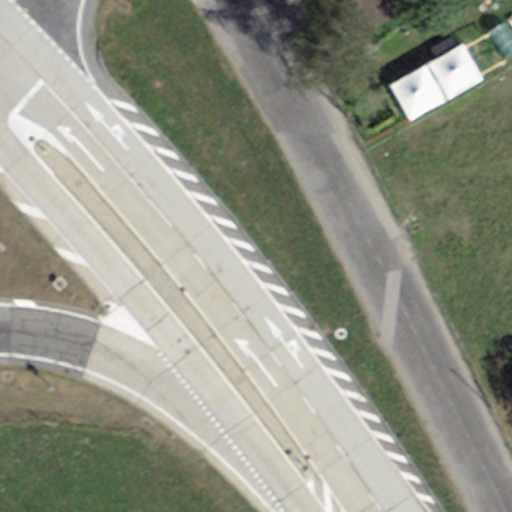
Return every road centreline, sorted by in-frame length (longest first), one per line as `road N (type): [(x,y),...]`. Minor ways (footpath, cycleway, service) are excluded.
road 1 (primary): [(381,511),(282,367),(0,21)]
road 2 (unclassified): [(224,0),(412,326),(504,511)]
road 3 (primary): [(0,132),(255,444)]
road 4 (motorway): [(0,329),(100,346),(193,397),(255,444)]
